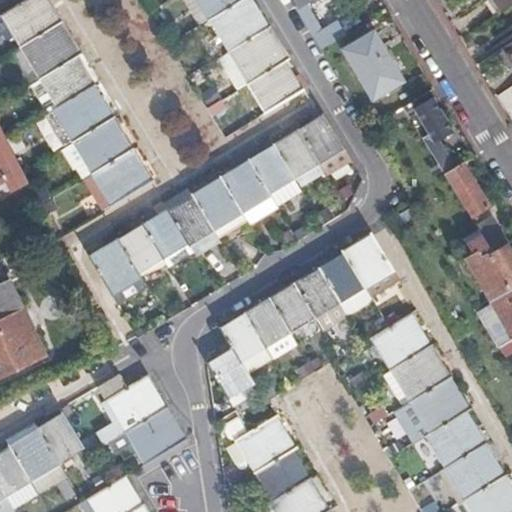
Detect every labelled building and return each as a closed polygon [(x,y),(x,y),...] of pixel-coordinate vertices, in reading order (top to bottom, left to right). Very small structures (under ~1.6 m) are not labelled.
[(45,0),(24,0),(1,14),(19,46),(59,22),(62,20),(55,7),(51,9),(45,0)] [(50,0),(45,0),(51,9),(55,7),(50,0)] [(194,0),(207,21),(241,0),(194,0)] [(269,27),(253,0),(241,0),(207,21),(226,53),(269,27)] [(306,0),(291,0),(301,15),(321,49),(346,33),(337,19),(319,30),(308,11),(306,12),(301,4),(306,0)] [(511,3),(511,0),(486,0),(496,15),(511,3)] [(62,20),(59,22),(72,43),(75,41),(62,20)] [(59,22),(19,46),(39,80),(76,58),(80,56),(83,54),(75,41),(72,43),(59,22)] [(289,58),(269,27),(226,53),(245,85),(285,61),(289,58)] [(401,81),(375,38),(347,56),(372,98),(401,81)] [(511,59),(511,41),(503,47),(511,59)] [(508,69),(511,65),(511,59),(503,47),(496,52),(508,69)] [(80,56),(76,58),(85,72),(88,70),(80,56)] [(39,80),(35,82),(52,110),(93,85),(96,84),(88,70),(85,72),(76,58),(39,80)] [(245,85),(263,113),(302,89),(285,61),(245,85)] [(96,84),(93,85),(105,105),(108,104),(96,84)] [(93,85),(52,110),(72,143),(112,119),(116,117),(108,104),(105,105),(93,85)] [(433,140),(426,144),(444,174),(454,168),(435,140),(451,131),(433,98),(414,108),(417,112),(413,114),(415,118),(419,116),(433,140)] [(312,120),(297,129),(317,163),(343,148),(322,114),(318,108),(309,114),(312,120)] [(116,117),(112,119),(123,138),(127,136),(116,117)] [(72,143),(91,175),(131,151),(135,149),(127,136),(123,138),(112,119),(72,143)] [(287,135),(272,144),(293,178),(317,163),(297,129),(293,123),(283,129),(287,135)] [(5,138),(0,128),(0,178),(8,174),(20,168),(5,138)] [(262,150),(248,159),(269,193),(293,178),(272,144),(268,138),(259,144),(262,150)] [(72,143),(64,148),(82,180),(84,179),(91,175),(72,143)] [(135,149),(131,151),(143,169),(146,168),(135,149)] [(108,204),(110,207),(153,180),(146,168),(143,169),(131,151),(91,175),(108,204)] [(238,165),(218,176),(241,213),(271,196),(269,193),(248,159),(244,153),(234,159),(238,165)] [(489,206),(462,163),(454,168),(444,174),(471,217),(489,206)] [(20,168),(8,174),(21,199),(32,193),(22,173),(20,168)] [(208,182),(190,193),(213,230),(241,213),(218,176),(215,171),(205,177),(208,182)] [(91,175),(84,179),(102,208),(108,204),(91,175)] [(213,230),(190,193),(165,208),(186,243),(188,245),(213,230)] [(186,243),(165,208),(141,223),(161,257),(186,243)] [(493,251),(505,243),(488,215),(475,223),(493,251)] [(161,257),(141,223),(137,217),(127,223),(131,229),(116,238),(136,271),(161,257)] [(341,250),(342,252),(364,288),(394,270),(371,232),(341,250)] [(140,278),(136,271),(116,238),(88,255),(112,295),(140,278)] [(500,348),(511,340),(511,254),(505,243),(493,251),(470,266),(507,329),(494,338),(500,348)] [(364,288),(342,252),(318,267),(340,303),(364,288)] [(340,303),(318,267),(293,283),(315,318),(340,303)] [(0,378),(45,358),(11,281),(0,285),(0,378)] [(315,318),(293,283),(269,298),(290,333),(315,318)] [(290,333),(269,298),(244,313),(266,347),(290,333)] [(412,311),(387,326),(370,337),(390,371),(432,345),(412,311)] [(266,347),(244,313),(220,328),(231,348),(240,363),(266,347)] [(452,377),(432,345),(390,371),(410,403),(452,377)] [(254,386),(240,363),(231,348),(206,363),(229,401),(254,386)] [(105,401),(127,388),(119,374),(96,387),(98,389),(105,401)] [(124,433),(167,407),(148,376),(127,388),(105,401),(124,433)] [(471,409),(452,377),(410,403),(430,435),(468,411),(471,409)] [(124,433),(143,465),(187,439),(167,407),(124,433)] [(468,411),(430,435),(426,438),(445,469),(487,443),(468,411)] [(64,474),(89,459),(87,456),(60,412),(35,428),(64,474)] [(298,447),(278,414),(247,433),(238,438),(258,470),(294,449),(298,447)] [(234,416),(219,426),(227,437),(242,428),(234,416)] [(35,492),(64,474),(35,428),(7,445),(9,448),(35,492)] [(506,474),(487,443),(445,469),(463,501),(506,474)] [(0,489),(10,506),(35,492),(9,448),(0,453),(0,489)] [(311,477),(294,449),(258,470),(275,499),(311,477)] [(511,511),(511,484),(506,474),(463,501),(469,511),(511,511)] [(94,511),(128,511),(143,503),(127,475),(106,488),(87,500),(94,511)] [(326,511),(331,509),(311,477),(275,499),(269,503),(274,511),(326,511)] [(0,511),(10,506),(0,489),(0,511)] [(149,511),(143,503),(128,511),(149,511)]
